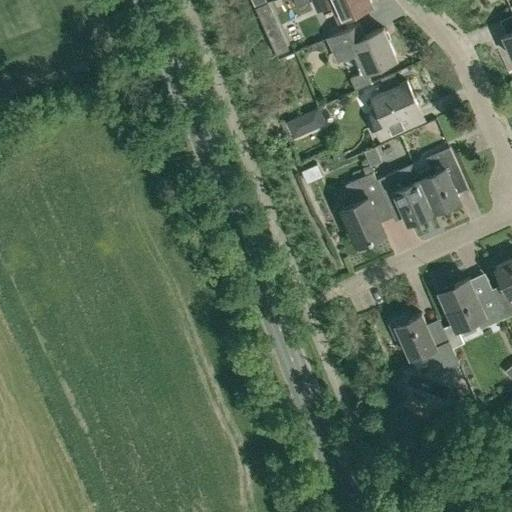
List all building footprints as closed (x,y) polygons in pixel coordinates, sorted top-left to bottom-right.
[(296,0),(299,4),(307,0),(314,0),(318,7),(333,1),(340,16),(372,2),(371,0),(296,0)] [(359,22),(328,36),(338,59),(357,50),(366,69),(396,56),(383,26),(365,35),(359,22)] [(355,89),(371,82),(366,69),(350,76),(355,89)] [(385,89),(399,83),(394,73),(381,79),(385,89)] [(381,137),(406,126),(424,118),(407,79),(373,95),(380,110),(370,114),(381,137)] [(292,137),(303,132),(296,116),(285,121),(292,137)] [(414,161),(413,162),(434,208),(460,197),(449,172),(460,167),(450,145),(427,156),(434,171),(421,177),(414,161)] [(434,208),(413,162),(377,178),(385,198),(387,200),(398,195),(408,219),(434,208)] [(374,171),(347,183),(354,200),(342,206),(358,242),(385,230),(373,203),(385,198),(377,178),(374,171)] [(511,257),(497,265),(510,294),(511,292),(511,257)] [(464,342),(456,324),(470,318),(471,320),(476,317),(481,327),(505,315),(492,286),(477,293),(469,277),(455,283),(456,286),(442,292),(455,321),(444,325),(453,346),(464,342)] [(422,312),(410,317),(408,314),(404,313),(391,318),(389,322),(396,337),(400,339),(402,337),(411,356),(425,349),(434,371),(459,360),(453,346),(444,325),(430,331),(422,312)]
